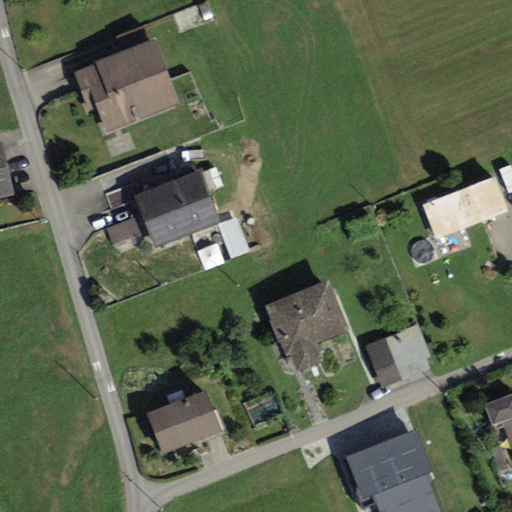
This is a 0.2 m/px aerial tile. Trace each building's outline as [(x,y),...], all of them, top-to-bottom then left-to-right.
[(153,48),(79,76),(92,110),(99,107),(110,136),(177,110),(153,48)] [(0,141),(0,198),(14,195),(2,141),(0,141)] [(511,192),(511,169),(510,165),(498,170),(508,194),(511,192)] [(495,178),(423,206),(436,240),(508,212),(495,178)] [(199,179),(134,204),(151,249),(216,224),(199,179)] [(121,252),(147,240),(136,216),(110,227),(121,252)] [(329,280),(264,306),(285,357),(291,355),(298,371),(321,362),(314,346),(350,331),(329,280)] [(418,325),(365,346),(381,388),(428,369),(424,359),(431,357),(418,325)] [(146,414),(162,454),(220,431),(204,391),(146,414)] [(511,394),(483,405),(491,427),(501,423),(511,418),(511,394)] [(511,418),(501,423),(511,451),(511,418)] [(416,430),(345,458),(362,501),(372,497),(378,511),(440,511),(427,476),(434,473),(416,430)] [(499,447),(491,450),(499,471),(508,468),(499,447)]
